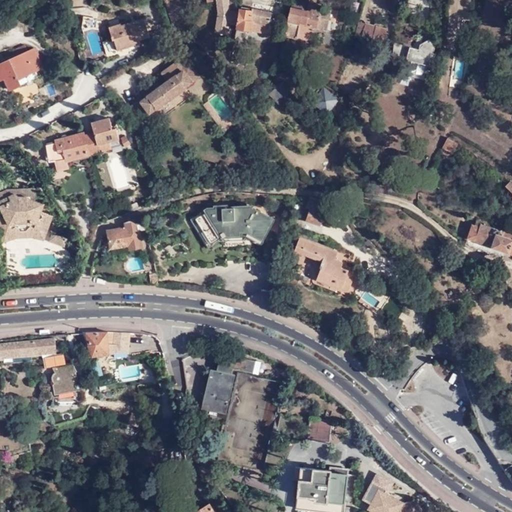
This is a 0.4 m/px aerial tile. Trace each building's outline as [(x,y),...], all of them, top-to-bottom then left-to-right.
[(230,10),(228,0),(207,0),(208,1),(212,0),(216,0),(219,15),(216,29),(228,31),(229,22),(237,24),(239,12),(230,10)] [(305,24),(317,27),(319,17),(327,18),(329,19),(331,10),(320,7),(320,5),(306,1),(305,2),(292,2),(286,35),(298,37),(301,20),(305,21),(305,24)] [(250,20),(252,10),(240,7),(239,12),(237,24),(237,27),(269,32),(270,23),(250,20)] [(272,12),(252,8),(252,10),(250,20),(270,23),(272,12)] [(97,18),(83,15),(81,24),(95,27),(97,18)] [(125,39),(137,36),(137,38),(148,35),(142,16),(119,23),(119,22),(107,25),(110,37),(110,38),(112,38),(114,47),(127,43),(125,39)] [(319,17),(317,27),(325,28),(327,18),(319,17)] [(361,34),(364,22),(359,21),(358,23),(355,33),(361,34)] [(361,34),(383,40),(386,27),(364,21),(364,22),(361,34)] [(405,59),(431,65),(434,52),(433,52),(435,44),(432,44),(434,38),(428,37),(421,41),(418,43),(413,42),(412,39),(414,33),(402,30),(400,29),(398,39),(397,40),(402,41),(401,44),(397,43),(395,59),(395,60),(404,63),(405,59)] [(115,49),(138,41),(137,38),(137,36),(125,39),(127,43),(114,47),(115,49)] [(103,52),(115,49),(114,47),(112,38),(110,38),(110,37),(101,40),(103,52)] [(18,78),(43,66),(35,47),(0,62),(0,72),(2,72),(9,89),(21,84),(18,78)] [(187,72),(182,65),(178,59),(162,71),(168,79),(147,94),(148,94),(141,100),(149,111),(184,87),(186,85),(181,77),(187,72)] [(189,61),(182,65),(187,72),(181,77),(186,85),(200,75),(189,61)] [(282,81),(270,93),(280,103),(292,92),(282,81)] [(148,94),(147,94),(145,90),(138,95),(141,100),(148,94)] [(93,130),(84,132),(88,147),(98,144),(100,149),(111,145),(109,138),(118,136),(115,124),(111,125),(108,115),(91,121),(93,130)] [(84,132),(84,131),(55,139),(55,142),(46,144),(50,161),(54,160),(55,165),(67,162),(67,160),(91,155),(90,152),(88,147),(84,132)] [(448,137),(443,147),(453,153),(458,143),(448,137)] [(31,227),(46,232),(51,215),(47,213),(48,209),(45,204),(35,200),(34,187),(6,189),(0,192),(0,235),(15,228),(31,227)] [(321,210),(325,200),(310,196),(308,196),(305,207),(309,208),(305,218),(319,223),(323,214),(320,213),(321,210)] [(212,241),(224,235),(236,234),(242,233),(241,229),(246,228),(262,238),(273,218),(253,206),(240,207),(239,205),(209,206),(195,214),(212,241)] [(323,212),(323,213),(330,223),(338,218),(331,207),(323,212)] [(137,231),(139,231),(141,230),(141,224),(144,223),(142,215),(134,218),(137,231)] [(134,218),(108,228),(110,246),(128,243),(128,245),(141,243),(139,231),(137,231),(134,218)] [(467,238),(511,252),(511,232),(501,228),(500,230),(476,222),(474,226),(472,225),(467,238)] [(44,239),(46,232),(31,227),(15,228),(0,235),(3,241),(15,237),(30,237),(44,239)] [(50,240),(64,245),(66,237),(52,232),(50,240)] [(236,234),(224,235),(225,248),(187,250),(189,267),(226,265),(225,255),(237,255),(237,262),(267,260),(266,244),(236,244),(236,234)] [(336,258),(338,252),(299,236),(294,249),(322,260),(319,266),(321,267),(316,278),(348,291),(355,272),(341,267),(343,261),(336,258)] [(102,259),(99,271),(108,273),(111,260),(102,259)] [(107,331),(82,331),(91,355),(108,353),(109,351),(111,349),(115,352),(121,352),(121,344),(108,344),(108,333),(107,331)] [(62,333),(63,342),(77,340),(75,332),(62,333)] [(121,344),(121,352),(128,351),(130,334),(108,333),(108,344),(121,344)] [(0,358),(4,358),(4,355),(56,349),(55,338),(0,342),(0,358)] [(233,367),(249,372),(252,360),(242,358),(241,355),(230,353),(230,356),(220,354),(216,369),(211,368),(206,387),(209,388),(205,404),(225,409),(234,373),(231,372),(233,367)] [(292,417),(281,414),(278,427),(289,430),(292,417)] [(311,417),(308,439),(329,441),(331,420),(311,417)] [(31,455),(29,450),(1,458),(2,463),(31,455)] [(347,476),(352,476),(352,475),(335,472),(335,471),(301,466),(296,507),(326,511),(327,500),(343,502),(347,476)] [(187,481),(179,480),(184,494),(191,491),(188,482),(187,481)] [(367,507),(377,511),(421,511),(417,497),(403,501),(377,488),(367,507)] [(334,511),(341,511),(343,502),(327,500),(326,511),(334,511)] [(194,511),(193,511),(218,511),(210,502),(194,511)]
